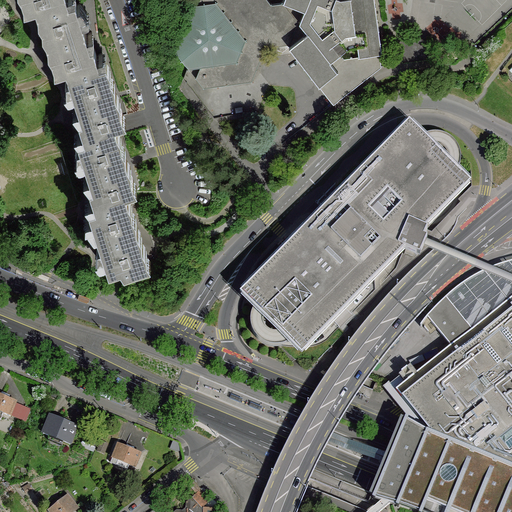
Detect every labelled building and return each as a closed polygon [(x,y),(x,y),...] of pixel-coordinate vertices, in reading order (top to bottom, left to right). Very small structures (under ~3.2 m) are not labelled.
[(23,0),(24,2),(24,10),(36,6),(38,11),(69,1),(68,0),(23,0)] [(76,0),(71,0),(69,1),(38,11),(39,21),(42,26),(43,33),(47,41),(85,29),(76,0)] [(237,62),(201,67),(196,77),(204,87),(216,86),(252,81),(266,48),(289,45),(290,47),(309,32),(301,22),(306,10),(284,0),(284,3),(272,4),(268,0),(194,0),(192,5),(218,2),(244,40),(237,62)] [(284,0),(306,10),(309,0),(284,0)] [(309,0),(306,10),(301,22),(309,32),(331,61),(341,53),(351,45),(358,44),(356,33),(346,34),(342,37),(334,27),(323,36),(311,20),(318,2),(332,7),(335,0),(309,0)] [(356,33),(351,0),(335,0),(332,7),(334,27),(342,37),(346,34),(356,33)] [(380,53),(383,53),(375,0),(351,0),(356,33),(358,44),(359,56),(380,53)] [(218,2),(192,5),(174,49),(188,67),(201,67),(237,62),(244,40),(218,2)] [(323,36),(334,27),(332,7),(318,2),(311,20),(323,36)] [(90,44),(85,29),(47,41),(49,51),(52,57),(54,63),(55,71),(66,67),(68,72),(100,62),(93,43),(90,44)] [(331,61),(309,32),(290,47),(320,85),(338,70),(331,61)] [(345,58),(341,53),(331,61),(338,70),(339,70),(354,89),(382,67),(380,53),(359,56),(345,58)] [(106,60),(100,62),(68,72),(78,102),(116,90),(115,81),(111,75),(111,68),(106,60)] [(207,108),(216,86),(204,87),(196,77),(201,67),(188,67),(184,78),(207,108)] [(338,70),(320,85),(334,104),(354,89),(339,70),(338,70)] [(240,114),(252,81),(216,86),(207,108),(215,119),(240,114)] [(120,99),(116,90),(78,102),(83,117),(80,118),(86,137),(117,127),(115,122),(127,118),(123,112),(121,106),(120,99)] [(471,186),(408,125),(327,208),(316,219),(244,292),(237,300),(240,303),(297,361),(406,251),(410,252),(420,257),(425,247),(428,239),(425,238),(428,229),(471,186)] [(121,135),(117,127),(86,137),(79,139),(89,170),(126,157),(126,148),(122,142),(121,135)] [(131,165),(126,157),(89,170),(94,184),(90,185),(96,204),(128,194),(126,189),(136,186),(132,179),(130,172),(131,165)] [(132,202),(128,194),(96,204),(89,206),(99,236),(137,224),(136,215),(132,209),(132,202)] [(142,232),(137,224),(99,236),(109,267),(121,263),(122,266),(124,269),(151,261),(147,254),(147,247),(142,240),(142,232)] [(511,298),(452,347),(464,363),(511,421),(511,298)] [(364,362),(372,369),(389,352),(406,333),(410,333),(410,328),(406,328),(385,309),(385,305),(380,305),(380,309),(346,345),(354,352),(358,352),(358,348),(362,345),(366,345),(371,348),(372,352),(370,357),(368,358),(364,359),(364,362)] [(425,429),(407,421),(398,416),(396,420),(392,430),(385,447),(380,458),(375,470),(371,481),(365,494),(384,500),(415,511),(511,511),(511,421),(464,363),(452,347),(435,361),(418,375),(405,385),(396,392),(406,405),(425,429)] [(405,385),(418,375),(411,366),(398,376),(405,385)] [(0,411),(11,417),(17,403),(0,396),(0,411)] [(77,428),(52,417),(45,433),(70,444),(77,428)] [(180,443),(174,441),(172,448),(178,451),(181,450),(180,443)] [(104,453),(108,445),(102,442),(98,451),(104,453)] [(142,454),(119,445),(113,459),(119,461),(130,466),(136,468),(142,454)] [(130,466),(119,461),(117,465),(128,470),(130,466)] [(193,499),(200,507),(206,501),(199,493),(193,499)] [(68,496),(49,511),(50,511),(75,511),(79,509),(68,496)] [(177,510),(174,511),(204,511),(203,510),(200,507),(193,499),(192,498),(187,503),(186,508),(183,511),(177,510)]
